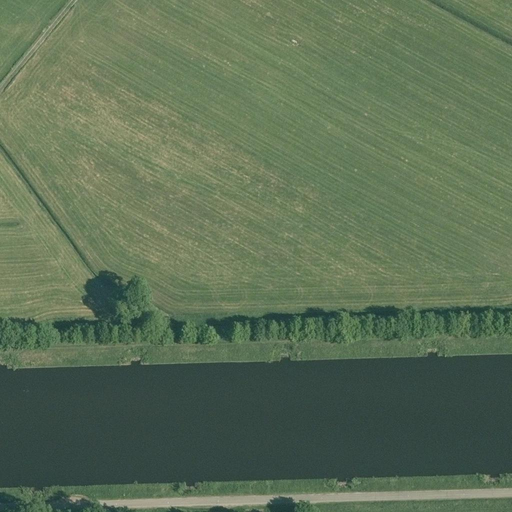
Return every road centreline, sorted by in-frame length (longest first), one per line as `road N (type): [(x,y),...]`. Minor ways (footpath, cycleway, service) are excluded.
road 1 (track): [(0,351),(511,339)]
road 2 (unclassified): [(511,495),(19,505)]
